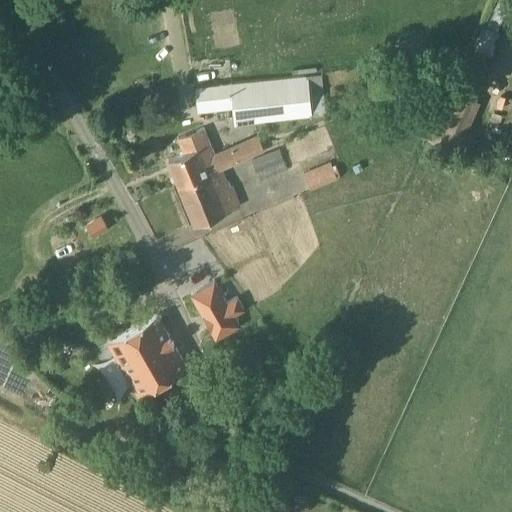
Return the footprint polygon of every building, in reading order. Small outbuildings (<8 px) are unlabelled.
[(449,103),(443,122),(467,130),(477,98),(472,97),(481,70),(457,62),(444,102),(449,103)] [(234,123),(311,116),(308,81),(196,90),(197,106),(233,103),(234,123)] [(168,159),(179,186),(221,168),(261,152),(255,137),(224,149),(222,146),(213,150),(204,127),(178,137),(184,153),(168,159)] [(259,179),(288,168),(279,148),(251,159),(259,179)] [(311,192),(338,181),(331,163),(303,175),(311,192)] [(221,168),(179,186),(195,224),(226,212),(226,211),(240,205),(232,186),(228,187),(221,168)] [(91,235),(106,226),(100,216),(85,225),(91,235)] [(215,281),(192,293),(216,338),(239,325),(234,315),(244,309),(237,297),(227,303),(215,281)] [(187,367),(156,313),(109,340),(139,393),(187,367)]
